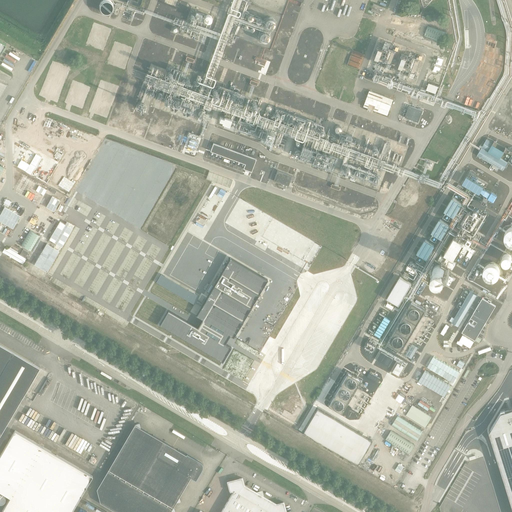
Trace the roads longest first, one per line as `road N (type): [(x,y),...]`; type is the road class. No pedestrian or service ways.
road 1 (unclassified): [(367,511),(0,300)]
road 2 (unclassified): [(0,306),(349,511)]
road 3 (unclassified): [(423,511),(431,479),(464,422),(511,361)]
road 4 (unknown): [(263,402),(198,350),(122,312)]
road 5 (unknown): [(75,283),(57,262),(120,149)]
road 6 (unknown): [(181,171),(112,306)]
road 7 (unknown): [(170,167),(100,299)]
road 8 (unknown): [(88,291),(159,163)]
road 9 (unknown): [(75,283),(148,159)]
road 10 (unknown): [(345,273),(274,242),(238,296)]
road 11 (unknown): [(142,276),(192,187),(181,171)]
